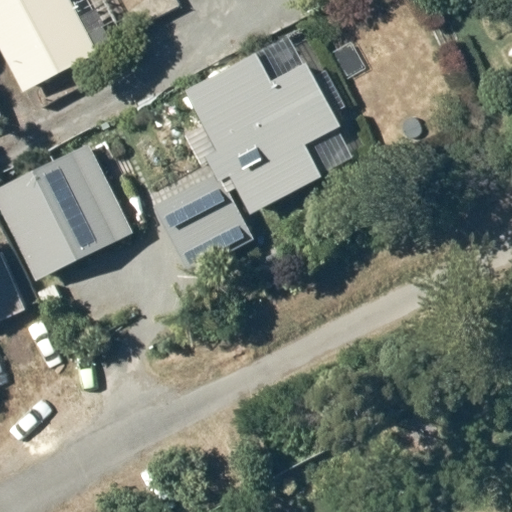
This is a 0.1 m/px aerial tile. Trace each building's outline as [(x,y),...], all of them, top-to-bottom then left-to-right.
[(76,0),(0,0),(0,51),(23,95),(104,53),(76,0)] [(164,207),(195,268),(253,237),(231,194),(241,188),(255,214),(327,178),(311,147),(348,128),(312,59),(278,76),(264,50),(188,90),(220,152),(212,156),(223,177),(164,207)] [(0,190),(0,202),(40,281),(138,232),(93,144),(0,190)] [(0,322),(28,311),(5,254),(0,255),(0,322)] [(26,336),(45,372),(68,360),(49,325),(26,336)]
